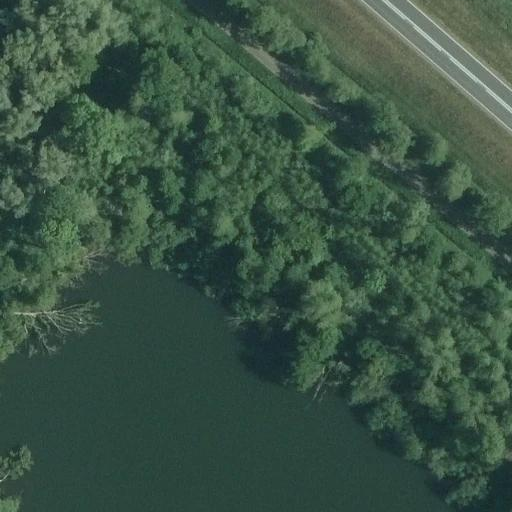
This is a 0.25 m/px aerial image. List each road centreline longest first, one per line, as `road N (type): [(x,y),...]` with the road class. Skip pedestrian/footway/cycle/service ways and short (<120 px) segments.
road 1 (unclassified): [(511,264),(195,0)]
road 2 (trunk): [(511,113),(382,0)]
